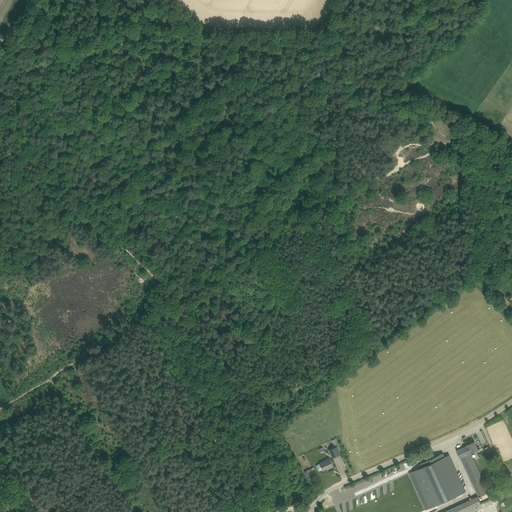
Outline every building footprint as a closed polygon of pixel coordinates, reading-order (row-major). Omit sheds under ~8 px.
[(461,457),(473,483),(480,496),(489,492),(482,478),(470,453),(478,449),(475,441),(468,445),(457,450),(460,458),(461,457)] [(333,458),(338,455),(340,454),(337,447),(329,450),(333,458)] [(421,463),(423,467),(413,471),(430,508),(466,492),(449,455),(445,457),(443,453),(421,463)] [(329,468),(333,467),(329,458),(326,460),(320,463),(320,464),(318,465),(317,465),(317,467),(318,470),(319,471),(320,470),(322,469),(323,470),(329,467),(329,468)] [(479,496),(459,506),(461,511),(472,511),(483,507),(479,496)] [(484,507),(494,502),(492,497),(482,502),(484,507)]
